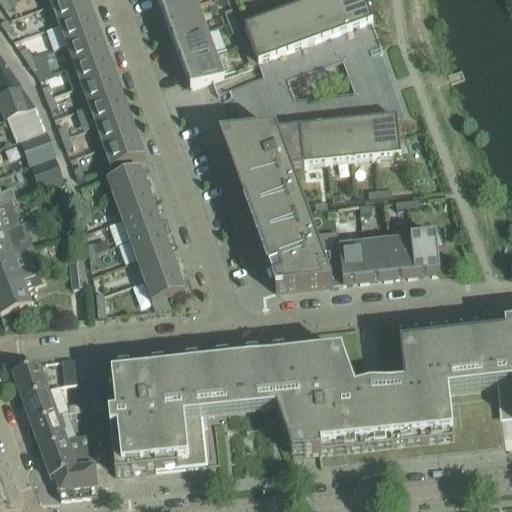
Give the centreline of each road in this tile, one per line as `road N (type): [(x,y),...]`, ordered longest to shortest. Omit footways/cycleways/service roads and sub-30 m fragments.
road 1 (residential): [(233,328),(113,0)]
road 2 (residential): [(233,328),(511,298)]
road 3 (unclassified): [(248,511),(511,483)]
road 4 (residential): [(233,328),(0,353)]
